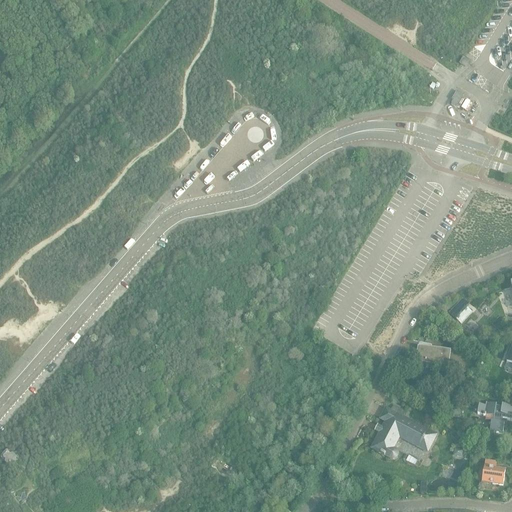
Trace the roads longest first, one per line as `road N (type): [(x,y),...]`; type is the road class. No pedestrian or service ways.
road 1 (tertiary): [(0,429),(198,209),(270,193),(360,136),(425,137)]
road 2 (unknown): [(213,0),(203,46),(184,79),(182,123),(0,273)]
road 3 (residential): [(318,493),(413,312),(437,291),(511,256)]
road 4 (residential): [(318,493),(357,504),(511,511)]
